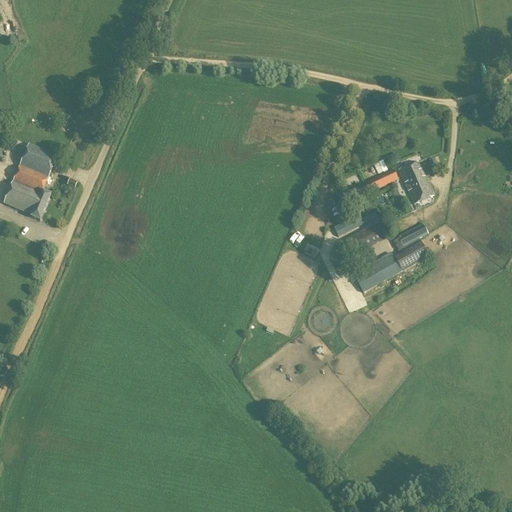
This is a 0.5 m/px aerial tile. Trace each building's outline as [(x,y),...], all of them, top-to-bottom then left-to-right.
[(41,222),(52,196),(43,192),(58,157),(31,145),(5,204),(31,215),(30,217),(41,222)] [(435,197),(419,162),(400,171),(405,183),(402,184),(403,188),(406,186),(415,206),(435,197)] [(368,194),(398,181),(393,171),(340,196),(344,204),(368,193),(368,194)] [(70,179),(67,186),(75,189),(78,183),(70,179)] [(391,191),(395,201),(401,198),(397,189),(391,191)] [(372,209),(334,229),(336,234),(370,217),(375,214),(372,209)] [(344,260),(388,239),(380,224),(337,245),(344,260)] [(398,251),(428,235),(423,226),(393,242),(398,251)] [(401,273),(428,257),(419,243),(395,258),(392,253),(353,274),(363,294),(401,274),(401,273)]
